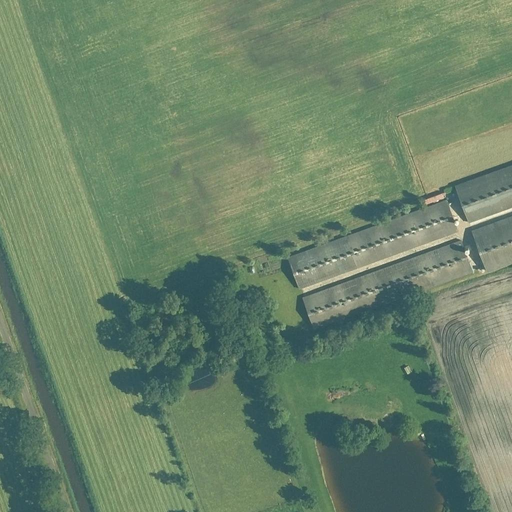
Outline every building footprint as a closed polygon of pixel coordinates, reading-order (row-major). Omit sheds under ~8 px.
[(511,166),(455,187),(468,223),(511,207),(511,166)] [(419,205),(442,198),(441,194),(418,201),(419,205)] [(458,232),(446,201),(287,259),(299,290),(458,232)] [(511,217),(471,232),(486,273),(511,263),(511,217)] [(461,242),(302,299),(313,330),(472,273),(461,242)]
